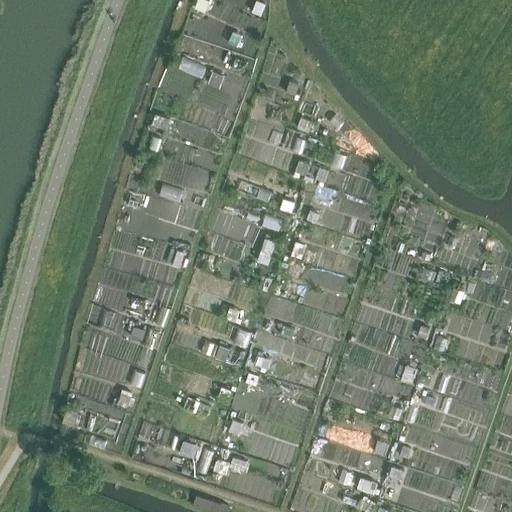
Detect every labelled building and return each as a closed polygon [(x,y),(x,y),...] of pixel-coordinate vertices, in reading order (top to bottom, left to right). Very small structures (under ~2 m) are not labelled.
[(261,15),(266,3),(258,0),(256,0),(252,11),(261,15)] [(238,46),(243,35),(233,30),(228,42),(238,46)] [(373,189),(385,157),(342,141),(330,173),(373,189)] [(295,202),(298,190),(285,187),(282,198),(295,202)] [(491,398),(511,322),(511,253),(508,252),(511,238),(499,235),(489,270),(474,266),(457,327),(441,322),(434,347),(446,351),(448,345),(463,349),(452,387),(491,398)] [(451,289),(463,292),(467,278),(455,275),(451,289)] [(271,307),(310,311),(312,292),(272,288),(271,307)] [(229,306),(242,308),(243,296),(230,294),(229,306)] [(322,323),(339,325),(342,303),(315,300),(311,333),(321,335),(322,323)] [(236,331),(249,335),(255,313),(243,309),(236,331)] [(326,353),(330,341),(264,321),(260,333),(326,353)] [(427,338),(430,328),(421,325),(418,335),(427,338)] [(232,347),(233,334),(220,333),(219,345),(232,347)] [(278,364),(281,355),(274,353),(271,362),(278,364)] [(412,382),(417,366),(408,363),(403,379),(412,382)] [(256,385),(259,376),(249,372),(246,381),(256,385)] [(429,384),(431,378),(420,374),(418,381),(429,384)] [(209,401),(212,391),(188,384),(185,395),(209,401)] [(227,401),(231,389),(221,386),(218,398),(227,401)] [(475,429),(482,404),(429,390),(423,415),(475,429)] [(127,407),(131,395),(121,392),(117,403),(127,407)] [(195,412),(200,401),(188,396),(184,407),(195,412)] [(74,425),(79,410),(67,407),(63,421),(74,425)] [(195,456),(198,445),(183,440),(179,452),(195,456)] [(209,468),(214,451),(205,448),(199,465),(209,468)] [(228,463),(228,461),(218,458),(218,460),(216,460),(214,469),(226,473),(229,464),(228,463)] [(454,490),(461,473),(440,465),(434,483),(454,490)] [(372,492),(376,481),(364,477),(360,487),(372,492)] [(212,511),(227,511),(230,505),(196,494),(193,505),(212,511)] [(371,511),(376,502),(367,499),(366,502),(359,499),(356,506),(371,511)]
